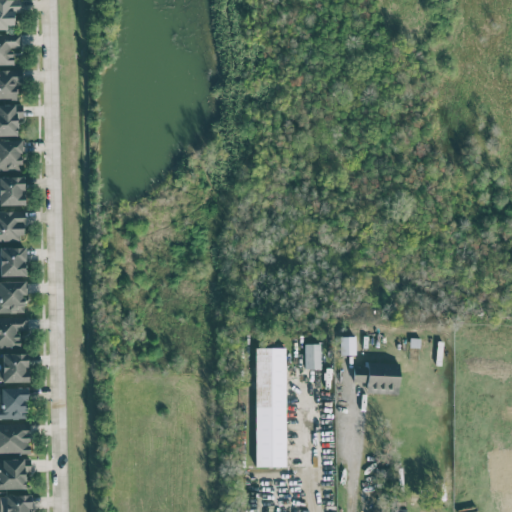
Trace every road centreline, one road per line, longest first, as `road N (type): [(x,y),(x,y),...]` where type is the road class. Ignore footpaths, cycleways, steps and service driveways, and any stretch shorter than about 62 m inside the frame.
road 1 (residential): [(46,0),(57,511)]
road 2 (residential): [(203,382),(205,511)]
